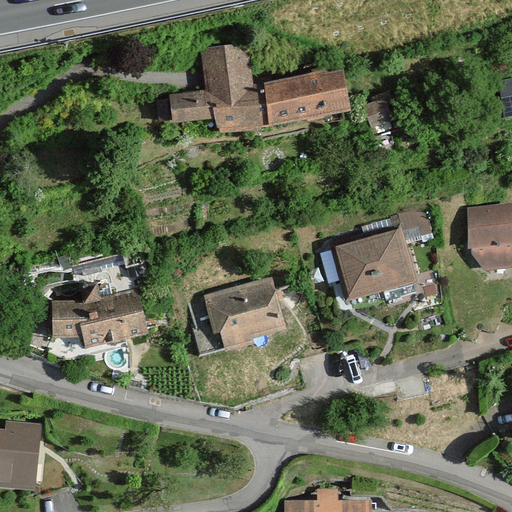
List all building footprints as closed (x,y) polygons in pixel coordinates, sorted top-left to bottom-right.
[(212,88),(173,94),(176,114),(216,107),(219,123),(353,100),(348,67),(254,83),(246,39),(205,45),(212,88)] [(388,98),(372,104),(378,122),(395,115),(388,98)] [(511,214),(508,203),(472,209),(473,249),(487,267),(511,265),(511,263),(511,214)] [(401,227),(369,237),(384,285),(415,276),(401,227)] [(369,237),(337,247),(352,295),(384,285),(369,237)] [(271,279),(214,296),(228,346),(253,339),(251,334),(284,324),(271,279)] [(86,304),(56,305),(55,332),(89,332),(91,344),(145,328),(137,298),(85,312),(86,304)] [(9,432),(0,431),(0,482),(34,485),(38,425),(10,423),(9,432)] [(387,511),(388,502),(297,503),(297,511),(387,511)]
